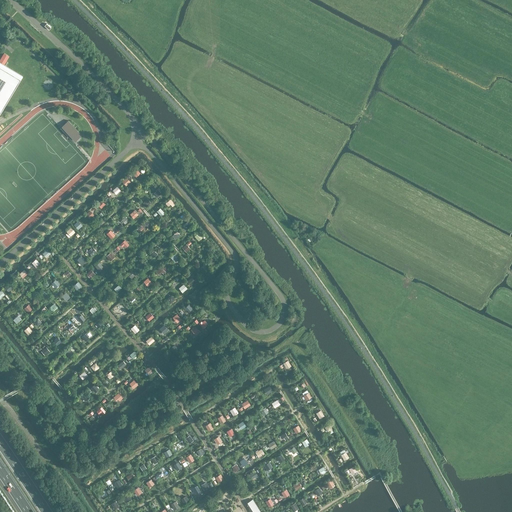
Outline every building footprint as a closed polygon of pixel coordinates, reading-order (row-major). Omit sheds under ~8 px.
[(10,58),(5,54),(0,60),(0,61),(5,65),(10,58)] [(0,113),(22,77),(23,75),(5,65),(0,61),(0,113)] [(68,120),(61,127),(75,142),(82,136),(68,120)] [(133,172),(136,177),(141,173),(137,168),(133,172)] [(122,181),(127,186),(131,182),(127,177),(122,181)] [(113,190),(117,194),(121,190),(117,186),(113,190)] [(158,189),(154,193),(157,197),(162,193),(158,189)] [(112,190),(107,194),(112,199),(116,195),(112,190)] [(148,198),(142,202),(146,207),(151,203),(148,198)] [(98,204),(102,208),(106,204),(102,200),(98,204)] [(160,207),(157,211),(162,216),(165,213),(160,207)] [(135,209),(130,214),(134,219),(143,211),(140,208),(137,211),(135,209)] [(91,210),(86,214),(90,218),(95,214),(91,210)] [(126,216),(121,220),(124,225),(129,221),(126,216)] [(138,227),(140,230),(143,227),(145,230),(152,224),(148,219),(138,227)] [(79,221),(74,225),(78,229),(83,225),(79,221)] [(67,231),(71,236),(75,232),(71,227),(67,231)] [(111,239),(116,235),(111,229),(107,233),(111,239)] [(199,232),(195,236),(199,241),(203,237),(199,232)] [(126,239),(120,243),(124,248),(129,244),(126,239)] [(165,241),(160,245),(163,249),(168,246),(165,241)] [(182,247),(187,252),(191,248),(186,243),(182,247)] [(97,251),(94,247),(88,251),(92,255),(97,251)] [(48,250),(43,254),(47,259),(52,255),(48,250)] [(111,261),(115,257),(111,252),(106,256),(111,261)] [(80,265),(86,262),(82,256),(76,259),(80,265)] [(31,263),(35,268),(39,264),(35,259),(31,263)] [(139,264),(143,268),(147,264),(144,260),(139,264)] [(100,262),(95,266),(99,271),(104,267),(100,262)] [(204,263),(200,267),(205,273),(209,269),(204,263)] [(168,270),(164,265),(157,271),(161,276),(168,270)] [(24,269),(19,273),(23,278),(28,274),(24,269)] [(61,274),(66,278),(70,274),(66,269),(61,274)] [(89,277),(95,273),(92,269),(86,273),(89,277)] [(148,277),(144,281),(148,286),(153,282),(148,277)] [(191,286),(196,281),(192,277),(187,281),(191,286)] [(51,284),(56,289),(60,285),(56,280),(51,284)] [(78,281),(73,285),(77,290),(82,285),(78,281)] [(8,283),(4,287),(8,292),(12,288),(8,283)] [(179,288),(183,292),(188,288),(184,283),(179,288)] [(44,292),(39,296),(43,300),(48,296),(44,292)] [(167,298),(171,303),(176,299),(172,294),(167,298)] [(53,311),(58,307),(54,303),(50,307),(53,311)] [(189,312),(194,308),(189,303),(184,307),(189,312)] [(29,305),(24,309),(28,313),(33,309),(29,305)] [(149,321),(155,316),(151,312),(145,316),(149,321)] [(173,317),(177,323),(182,319),(177,313),(173,317)] [(17,316),(13,320),(17,324),(21,320),(17,316)] [(38,317),(34,321),(37,326),(42,322),(38,317)] [(199,323),(203,328),(209,324),(205,319),(199,323)] [(135,324),(131,328),(135,333),(140,329),(135,324)] [(160,328),(165,334),(169,329),(164,324),(160,328)] [(196,335),(200,331),(196,325),(191,329),(196,335)] [(29,326),(24,330),(28,335),(33,331),(29,326)] [(86,333),(82,337),(86,342),(90,338),(86,333)] [(58,336),(53,341),(57,345),(62,341),(58,336)] [(150,345),(155,340),(151,336),(146,340),(150,345)] [(45,355),(50,351),(46,346),(41,351),(45,355)] [(69,357),(75,351),(71,347),(65,352),(69,357)] [(134,358),(139,354),(136,350),(128,356),(130,359),(132,357),(134,358)] [(163,354),(155,360),(160,365),(164,362),(162,360),(166,357),(163,354)] [(288,360),(283,362),(287,368),(292,365),(288,360)] [(96,362),(91,366),(95,371),(100,367),(96,362)] [(149,366),(144,370),(149,375),(154,371),(149,366)] [(106,374),(110,379),(115,375),(111,370),(106,374)] [(85,371),(80,375),(83,379),(88,375),(85,371)] [(134,388),(139,384),(134,379),(130,383),(134,388)] [(91,387),(95,392),(100,389),(95,384),(91,387)] [(86,401),(90,397),(85,392),(81,396),(86,401)] [(113,397),(118,402),(123,397),(119,392),(113,397)] [(96,410),(99,414),(102,412),(103,414),(106,412),(103,406),(96,410)] [(305,447),(310,444),(307,438),(302,441),(305,447)] [(180,449),(186,446),(182,440),(177,443),(180,449)] [(345,449),(340,452),(343,457),(339,459),(340,462),(349,457),(345,449)] [(280,463),(285,460),(282,454),(277,457),(280,463)] [(264,465),(267,470),(273,466),(270,461),(264,465)] [(355,465),(349,468),(352,474),(358,471),(355,465)] [(253,479),(259,475),(255,470),(250,474),(253,479)] [(332,479),(327,482),(330,488),(335,485),(332,479)] [(300,481),(293,484),(296,490),(302,487),(300,481)] [(314,490),(318,496),(323,493),(319,487),(314,490)] [(287,488),(282,492),(285,497),(290,494),(287,488)] [(266,501),(269,507),(274,504),(271,498),(266,501)] [(248,502),(253,511),(261,511),(253,499),(248,502)] [(294,511),(299,508),(296,502),(290,505),(294,511)]
